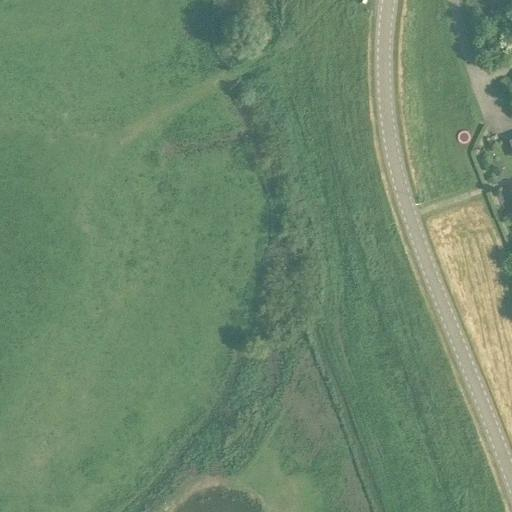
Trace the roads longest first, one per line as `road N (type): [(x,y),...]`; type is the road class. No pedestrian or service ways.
road 1 (tertiary): [(511,480),(396,166),(384,60),(388,0)]
road 2 (track): [(340,0),(268,61),(121,143)]
